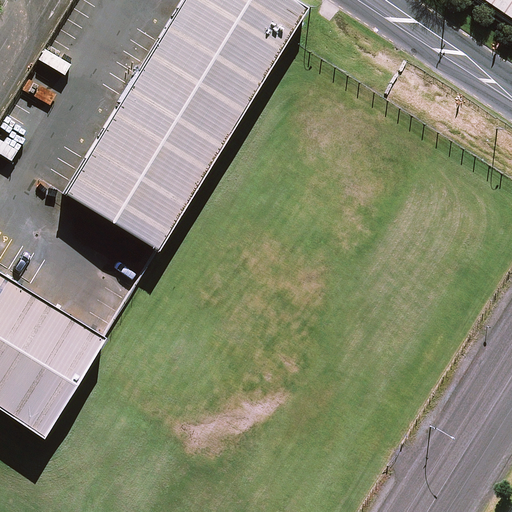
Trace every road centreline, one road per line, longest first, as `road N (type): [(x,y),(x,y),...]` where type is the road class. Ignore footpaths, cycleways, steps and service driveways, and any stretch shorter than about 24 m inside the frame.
road 1 (tertiary): [(511,93),(369,0)]
road 2 (unclassified): [(434,511),(511,389)]
